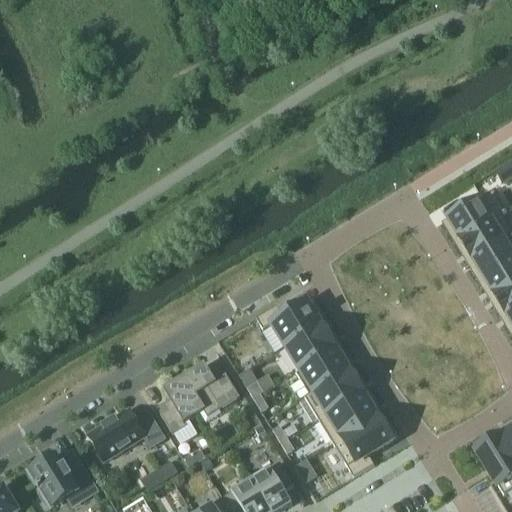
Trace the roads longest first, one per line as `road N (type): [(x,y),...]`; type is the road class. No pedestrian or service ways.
road 1 (residential): [(306,260),(0,451)]
road 2 (residential): [(433,458),(306,260)]
road 3 (residential): [(405,200),(511,374)]
